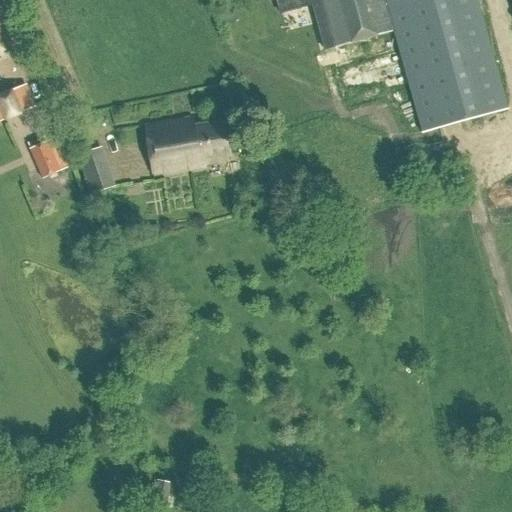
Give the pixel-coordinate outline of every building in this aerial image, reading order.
[(491,57),(475,0),(318,0),(331,49),(394,31),(399,51),(337,68),(346,102),(408,85),(422,134),(507,110),(491,57)] [(226,26),(237,22),(231,6),(220,11),(226,26)] [(0,95),(0,122),(22,113),(12,91),(0,95)] [(239,154),(234,120),(193,126),(192,122),(144,129),(151,175),(162,173),(163,177),(205,171),(204,168),(228,164),(227,156),(239,154)] [(41,180),(73,166),(60,138),(29,151),(41,180)] [(0,153),(0,168),(9,190),(24,184),(11,149),(0,153)] [(76,157),(90,196),(114,188),(100,149),(76,157)] [(153,500),(171,504),(174,491),(170,491),(172,482),(157,479),(153,500)]
